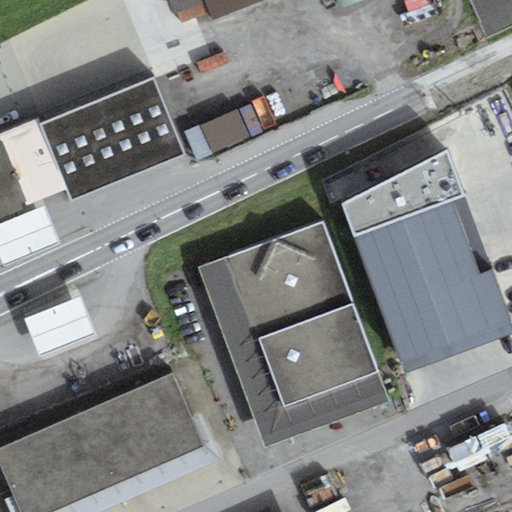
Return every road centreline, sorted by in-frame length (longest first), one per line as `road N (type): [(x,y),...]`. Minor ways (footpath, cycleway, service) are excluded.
road 1 (primary): [(0,296),(511,55)]
road 2 (unknown): [(0,137),(352,0)]
road 3 (residential): [(216,511),(511,383)]
